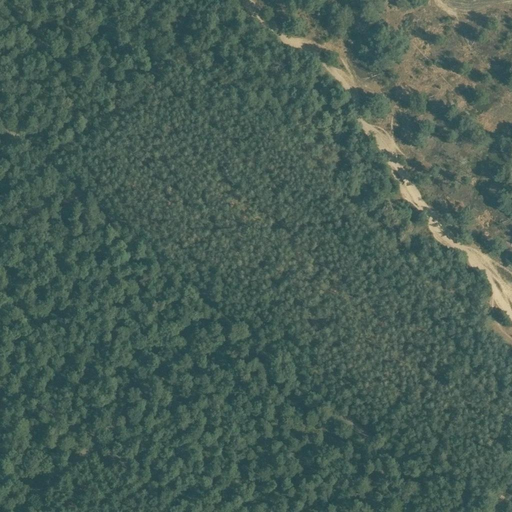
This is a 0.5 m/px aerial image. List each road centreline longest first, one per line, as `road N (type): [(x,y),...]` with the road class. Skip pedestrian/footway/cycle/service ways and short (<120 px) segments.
road 1 (track): [(0,117),(362,427),(378,455),(386,511)]
road 2 (unknown): [(254,0),(337,84),(409,219),(511,306)]
